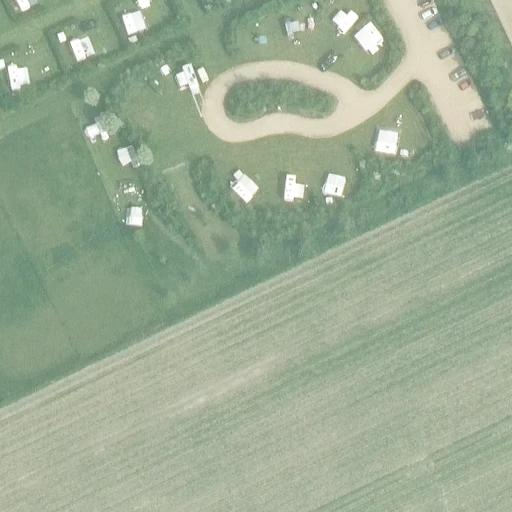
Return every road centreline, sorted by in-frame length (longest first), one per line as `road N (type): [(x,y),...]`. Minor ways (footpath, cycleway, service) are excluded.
road 1 (track): [(363,108),(339,87),(293,72),(265,68),(217,84),(210,118),(220,129),(344,122)]
road 2 (track): [(344,122),(416,55),(390,0)]
